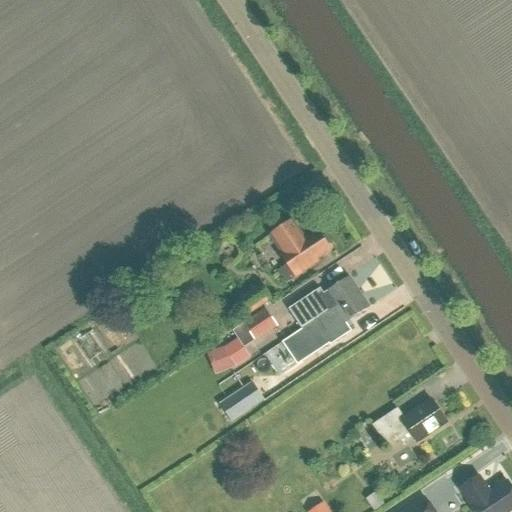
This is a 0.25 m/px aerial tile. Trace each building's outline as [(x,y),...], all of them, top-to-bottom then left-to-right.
[(308,244),(294,224),(271,239),(283,255),(281,257),(289,269),(281,274),(288,286),(319,265),(316,261),(330,251),(320,236),(308,244)] [(294,309),(291,311),(303,329),(319,318),(336,307),(337,310),(360,295),(349,279),(324,296),(320,291),(294,309)] [(303,329),(282,343),(297,366),(349,331),(346,325),(370,309),(360,295),(337,310),(336,307),(319,318),(303,329)] [(245,346),(278,326),(267,308),(242,323),(246,329),(238,334),(245,346)] [(87,357),(113,344),(103,323),(77,336),(87,357)] [(207,355),(215,374),(234,367),(226,347),(207,355)] [(252,385),(220,406),(231,422),(263,401),(252,385)] [(402,438),(405,443),(413,438),(418,444),(447,424),(431,400),(404,418),(398,410),(374,425),(388,447),(402,438)] [(490,494),(479,477),(460,490),(471,507),(473,511),(510,511),(511,511),(511,488),(508,482),(490,494)] [(366,500),(375,511),(384,506),(376,494),(366,500)] [(433,511),(425,500),(409,511),(407,511),(433,511)]
